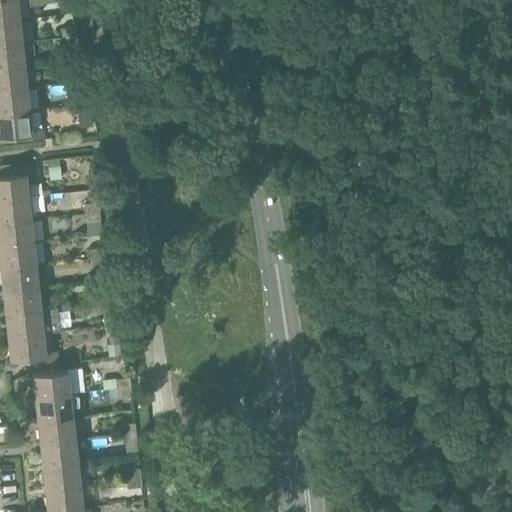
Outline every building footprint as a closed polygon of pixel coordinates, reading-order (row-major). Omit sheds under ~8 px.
[(0,0),(0,21),(18,19),(15,0),(0,0)] [(18,19),(0,21),(0,44),(20,42),(18,19)] [(62,37),(75,34),(73,25),(60,28),(62,37)] [(75,34),(62,37),(64,47),(77,44),(75,34)] [(0,44),(0,67),(23,65),(20,42),(0,44)] [(0,91),(25,88),(23,65),(0,67),(0,91)] [(86,80),(84,72),(83,70),(70,74),(72,83),(86,80)] [(88,89),(86,80),(72,83),(74,92),(88,89)] [(0,91),(0,114),(28,111),(25,88),(0,91)] [(28,111),(0,114),(0,137),(30,134),(30,140),(42,138),(41,130),(30,131),(28,111)] [(0,175),(0,198),(27,196),(25,177),(36,176),(35,166),(23,168),(23,173),(0,175)] [(0,221),(29,219),(27,196),(0,198),(0,221)] [(84,204),(85,213),(99,211),(98,202),(84,204)] [(99,211),(85,213),(86,222),(100,221),(99,211)] [(0,221),(0,244),(32,241),(29,219),(0,221)] [(0,268),(34,264),(32,241),(0,244),(0,268)] [(89,249),(90,258),(104,257),(103,248),(89,249)] [(104,257),(90,258),(91,268),(105,266),(104,257)] [(0,268),(0,271),(2,291),(37,287),(34,264),(0,268)] [(37,287),(2,291),(5,314),(39,310),(37,287)] [(95,304),(109,302),(108,293),(94,295),(95,304)] [(109,302),(95,304),(96,313),(110,311),(109,302)] [(5,314),(7,337),(42,333),(58,331),(56,308),(39,310),(5,314)] [(44,353),(42,333),(7,337),(10,360),(45,356),(45,358),(45,362),(57,360),(56,352),(44,353)] [(34,396),(69,393),(67,370),(32,373),(34,396)] [(116,388),(130,387),(129,377),(115,379),(116,388)] [(130,387),(116,388),(117,397),(131,396),(130,387)] [(69,393),(34,396),(37,419),(72,416),(69,393)] [(72,416),(37,419),(39,442),(74,438),(72,416)] [(121,433),(135,432),(134,423),(120,424),(121,433)] [(136,441),(135,432),(121,433),(122,443),(136,441)] [(74,438),(39,442),(42,465),(77,461),(74,438)] [(77,461),(42,465),(44,488),(79,484),(77,461)] [(125,469),(126,479),(140,477),(139,468),(125,469)] [(140,477),(126,479),(127,488),(141,487),(140,477)] [(79,484),(44,488),(47,511),(82,507),(79,484)]
